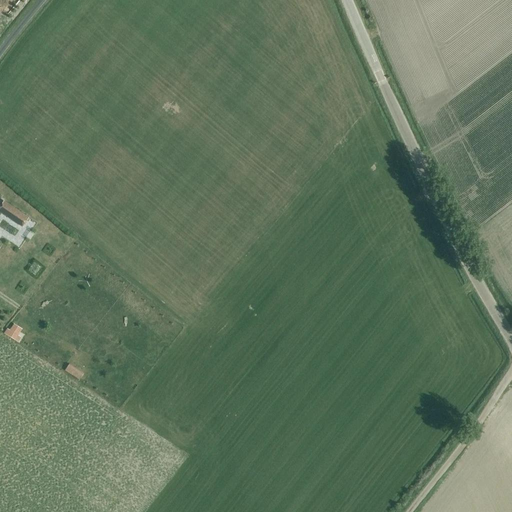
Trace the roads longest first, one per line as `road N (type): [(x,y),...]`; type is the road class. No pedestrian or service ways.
road 1 (tertiary): [(511,343),(446,224),(348,0)]
road 2 (track): [(406,511),(511,375)]
